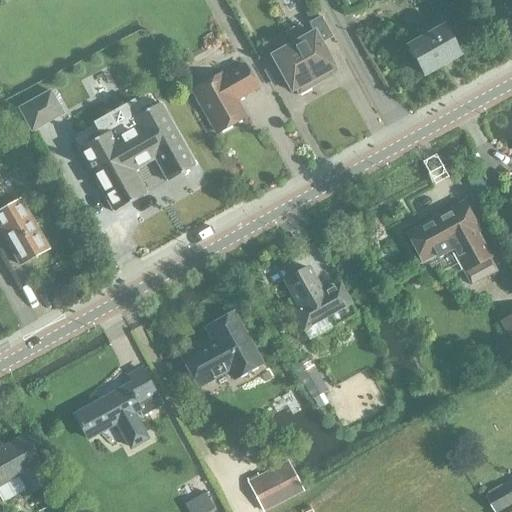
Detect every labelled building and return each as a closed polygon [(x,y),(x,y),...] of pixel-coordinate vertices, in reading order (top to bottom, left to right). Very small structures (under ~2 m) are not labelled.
[(313,33),(292,44),(315,85),(331,76),(328,70),(333,68),(320,44),(332,37),(320,16),(308,23),(313,33)] [(441,25),(404,45),(422,76),(458,56),(441,25)] [(271,56),(285,82),(290,91),(295,89),(298,94),(315,85),(292,44),(271,56)] [(216,132),(243,117),(238,108),(230,106),(232,102),(234,100),(245,94),(232,70),(220,77),(219,75),(192,90),(216,132)] [(63,114),(50,90),(17,108),(31,133),(63,114)] [(194,166),(163,111),(159,103),(131,119),(135,126),(114,138),(110,131),(77,149),(112,212),(145,193),(132,170),(153,159),(166,181),(194,166)] [(74,130),(80,144),(100,134),(94,121),(74,130)] [(20,200),(0,211),(0,231),(19,265),(48,249),(20,200)] [(406,234),(421,262),(435,255),(436,258),(452,250),(463,270),(462,271),(463,273),(470,285),(496,271),(475,233),(477,232),(462,204),(406,234)] [(328,315),(334,325),(353,315),(339,287),(322,297),(306,267),(282,280),(291,297),(285,300),(302,330),(328,315)] [(232,381),(261,365),(231,313),(205,329),(212,341),(180,359),(197,390),(227,373),(232,381)] [(291,338),(282,343),(293,363),(302,358),(291,338)] [(323,392),(304,360),(293,367),(313,399),(323,392)] [(128,376),(132,383),(74,416),(79,425),(77,426),(80,430),(81,429),(86,439),(99,432),(98,427),(109,421),(112,425),(116,422),(130,447),(146,439),(132,414),(138,410),(141,416),(160,405),(141,369),(128,376)] [(0,448),(0,487),(17,478),(28,495),(48,484),(38,466),(40,465),(22,435),(0,448)] [(261,511),(262,511),(303,492),(286,460),(246,482),(261,511)] [(495,511),(500,511),(511,505),(511,483),(487,499),(495,511)] [(207,511),(213,509),(205,493),(183,504),(187,511),(207,511)]
